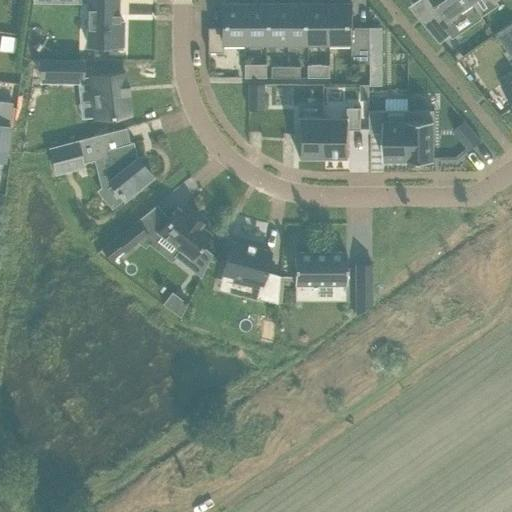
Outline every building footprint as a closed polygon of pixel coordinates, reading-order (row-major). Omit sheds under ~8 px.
[(86,0),(86,44),(122,45),(123,22),(118,22),(118,21),(116,20),(117,15),(119,15),(119,14),(117,14),(117,0),(86,0)] [(471,2),(469,0),(434,0),(442,11),(436,15),(434,13),(422,22),(439,43),(451,34),(446,28),(464,15),(460,9),(471,2)] [(243,46),(243,4),(220,4),(220,28),(206,28),(207,52),(221,52),(221,46),(243,46)] [(264,42),(264,4),(243,4),(243,46),(244,46),(244,42),(264,42)] [(286,42),(286,4),(264,4),(264,42),(286,42)] [(308,42),(308,4),(286,4),(286,42),(308,42)] [(329,46),(329,4),(308,4),(308,42),(328,41),(328,46),(329,46)] [(352,46),(352,4),(329,4),(329,46),(352,46)] [(506,101),(511,109),(511,23),(496,35),(511,57),(511,61),(510,63),(511,65),(511,86),(505,91),(511,100),(508,102),(507,100),(506,101)] [(369,48),(382,48),(382,37),(381,37),(369,37),(369,48)] [(43,59),(43,76),(85,77),(86,60),(43,59)] [(246,75),(268,76),(269,62),(246,62),(246,75)] [(329,65),(318,65),(318,77),(329,77),(329,65)] [(286,78),(286,66),(270,66),(270,78),(286,78)] [(300,78),(300,66),(286,66),(286,78),(300,78)] [(125,73),(91,77),(96,117),(129,114),(127,95),(130,95),(129,85),(126,85),(125,73)] [(382,85),(382,74),(369,74),(369,85),(382,85)] [(263,84),(248,84),(248,110),(263,110),(263,84)] [(368,84),(359,84),(359,100),(368,100),(368,84)] [(0,161),(4,162),(12,103),(0,101),(0,161)] [(347,117),(323,117),(323,157),(348,157),(348,138),(360,138),(360,112),(347,112),(347,117)] [(384,112),(369,112),(369,138),(383,138),(383,160),(408,160),(408,120),(384,120),(384,112)] [(323,117),(297,117),(297,157),(323,157),(323,117)] [(433,120),(408,120),(408,160),(433,160),(433,120)] [(464,120),(453,130),(469,150),(481,140),(464,120)] [(103,133),(48,147),(55,173),(66,170),(65,168),(83,163),(93,161),(100,159),(105,178),(108,181),(122,199),(123,200),(152,176),(141,163),(140,164),(137,159),(138,159),(137,158),(136,158),(132,142),(129,143),(107,148),(103,133)] [(174,209),(155,234),(177,251),(172,257),(199,277),(211,254),(200,246),(209,234),(198,226),(201,223),(187,213),(185,217),(174,209)] [(114,240),(124,252),(146,234),(136,222),(114,240)] [(277,301),(279,273),(266,270),(272,249),(231,238),(222,272),(261,282),(258,296),(277,301)] [(293,284),(312,284),(312,296),(331,296),(331,284),(345,284),(345,252),(293,252),(293,284)] [(371,264),(355,264),(355,287),(371,287),(371,264)] [(170,292),(162,304),(178,317),(185,304),(170,292)] [(261,319),(260,340),(273,343),(275,322),(261,319)]
